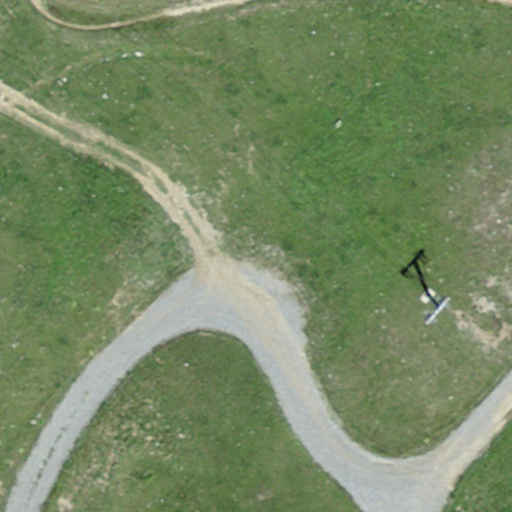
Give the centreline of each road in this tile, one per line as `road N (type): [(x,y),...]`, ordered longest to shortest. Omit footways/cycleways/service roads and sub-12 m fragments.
road 1 (track): [(0,92),(160,177),(225,314)]
road 2 (track): [(225,314),(195,311),(151,327),(106,368),(44,458),(21,511)]
road 3 (track): [(225,314),(251,323),(275,346),(317,429),(402,502)]
road 4 (track): [(402,502),(511,398)]
